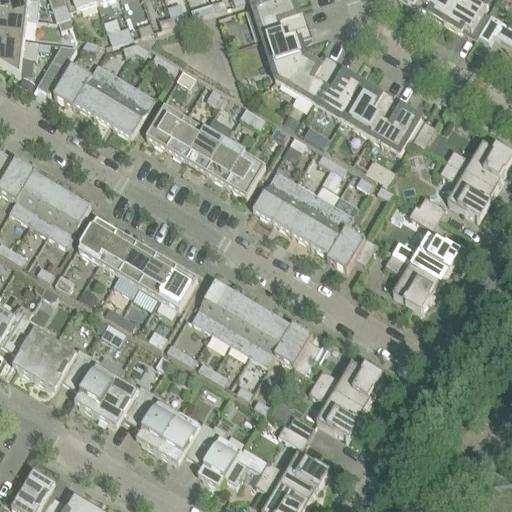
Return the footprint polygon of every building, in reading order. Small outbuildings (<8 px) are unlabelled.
[(30,0),(0,0),(0,20),(28,24),(30,0)] [(67,11),(63,0),(48,0),(53,15),(67,11)] [(98,9),(98,10),(99,9),(95,0),(63,0),(67,11),(70,18),(98,9)] [(95,0),(99,9),(119,3),(118,0),(95,0)] [(240,0),(233,0),(232,0),(236,11),(251,6),(249,0),(242,2),(240,0)] [(291,0),(274,6),(253,13),(263,45),(309,31),(303,14),(298,16),(292,0),(291,0)] [(398,0),(414,9),(416,5),(424,10),(429,0),(398,0)] [(445,28),(461,0),(429,0),(424,10),(432,14),(429,18),(445,28)] [(472,38),(489,10),(471,0),(461,0),(445,28),(461,37),(464,33),(472,38)] [(224,5),(212,9),(215,18),(227,14),(224,5)] [(191,16),(194,25),(215,18),(212,9),(191,16)] [(186,27),(183,18),(171,22),(174,31),(186,27)] [(0,20),(0,43),(25,47),(28,24),(0,20)] [(479,42),(490,48),(503,28),(492,21),(479,42)] [(159,26),(162,35),(174,31),(171,22),(159,26)] [(59,28),(62,36),(74,32),(71,24),(59,28)] [(141,41),(153,38),(150,29),(138,32),(141,41)] [(309,31),(263,45),(276,86),(306,62),(301,46),(311,43),(312,44),(313,44),(309,31)] [(112,50),(123,47),(119,36),(108,39),(112,50)] [(40,48),(25,47),(0,43),(0,69),(21,82),(23,63),(38,65),(40,48)] [(83,54),(97,58),(99,50),(87,46),(83,54)] [(123,54),(126,62),(136,59),(138,49),(123,54)] [(150,57),(138,49),(136,59),(146,64),(150,57)] [(50,99),(78,53),(62,52),(38,91),(50,99)] [(178,74),(166,66),(156,60),(151,68),(161,74),(161,73),(174,81),(178,74)] [(306,62),(276,86),(313,108),(338,67),(326,60),(325,61),(326,62),(321,71),(306,62)] [(353,76),(338,67),(313,108),(342,126),(364,89),(350,81),(353,76)] [(73,71),(54,102),(74,114),(76,111),(75,111),(92,83),(73,71)] [(92,83),(75,111),(76,111),(94,122),(118,82),(99,71),(92,83)] [(190,95),(196,84),(183,77),(177,87),(190,95)] [(24,81),(18,91),(22,93),(28,97),(34,87),(24,81)] [(118,82),(94,122),(113,134),(137,94),(118,82)] [(364,89),(342,126),(371,143),(395,101),(380,92),(377,97),(364,89)] [(133,145),(157,105),(137,94),(113,134),(133,145)] [(220,114),(226,103),(227,103),(213,94),(207,106),(220,114)] [(408,116),(411,111),(395,101),(371,143),(400,160),(412,141),(422,124),(408,116)] [(232,121),(238,110),(227,103),(226,103),(220,114),(232,121)] [(165,114),(147,144),(167,157),(186,126),(165,114)] [(240,124),(260,136),(266,126),(246,114),(240,124)] [(186,126),(167,157),(187,169),(206,138),(186,126)] [(413,148),(425,155),(437,135),(425,128),(413,148)] [(271,143),(284,150),(290,140),(277,132),(271,143)] [(226,150),(206,138),(187,169),(207,180),(226,150)] [(308,151),(295,143),(291,151),(303,158),(308,151)] [(454,156),(447,168),(496,197),(511,170),(511,166),(483,149),(473,167),(454,156)] [(246,161),(226,150),(207,180),(227,192),(246,161)] [(10,165),(0,159),(0,183),(13,163),(12,162),(10,165)] [(323,160),(319,167),(331,175),(335,167),(323,160)] [(248,205),(266,174),(246,161),(227,192),(248,205)] [(0,197),(15,206),(17,207),(17,208),(34,180),(35,180),(37,177),(17,165),(0,192),(0,197)] [(323,188),(334,195),(342,181),(344,182),(348,175),(335,167),(331,175),(323,188)] [(448,209),(478,227),(496,197),(447,168),(444,174),(440,180),(459,191),(448,209)] [(383,170),(375,183),(384,189),(382,191),(386,194),(396,178),(383,170)] [(277,177),(266,197),(254,217),(273,229),(297,189),(277,177)] [(34,180),(17,208),(17,207),(10,219),(29,231),(53,191),(35,180),(34,180)] [(369,198),(374,190),(362,183),(357,190),(369,198)] [(273,229),(292,240),(316,200),(297,189),(273,229)] [(49,242),(72,202),(53,191),(29,231),(49,242)] [(386,194),(382,191),(377,199),(390,206),(394,199),(386,194)] [(335,212),(316,200),(292,240),(311,252),(335,212)] [(68,254),(80,234),(92,214),(72,202),(49,242),(68,254)] [(426,203),(420,214),(440,226),(446,215),(426,203)] [(354,223),(335,212),(311,252),(329,262),(330,263),(347,235),(354,223)] [(410,223),(433,237),(440,226),(420,214),(416,212),(410,223)] [(98,227),(79,258),(100,270),(118,239),(98,227)] [(355,265),(366,246),(347,235),(330,263),(329,262),(328,265),(348,277),(355,265)] [(118,239),(100,270),(120,282),(138,251),(118,239)] [(400,248),(396,255),(393,260),(441,289),(459,259),(429,241),(418,259),(400,248)] [(367,245),(366,246),(355,265),(366,272),(378,251),(367,245)] [(2,249),(0,251),(0,258),(10,264),(14,256),(2,249)] [(120,282),(140,294),(158,263),(138,251),(120,282)] [(22,271),(27,264),(14,256),(10,264),(22,271)] [(424,319),(441,289),(393,260),(386,272),(404,283),(393,301),(424,319)] [(158,263),(140,294),(160,306),(178,275),(158,263)] [(38,281),(50,288),(55,280),(42,273),(38,281)] [(180,318),(198,287),(178,275),(160,306),(180,318)] [(55,291),(68,299),(75,289),(61,281),(55,291)] [(216,288),(192,328),(211,339),(235,299),(216,288)] [(80,304),(92,312),(98,302),(86,294),(80,304)] [(254,311),(235,299),(211,339),(230,351),(254,311)] [(230,351),(250,362),(273,322),(254,311),(230,351)] [(32,318),(21,312),(15,323),(0,313),(0,350),(10,356),(29,324),(32,318)] [(109,313),(105,322),(118,329),(123,321),(109,313)] [(131,337),(136,328),(123,321),(118,329),(131,337)] [(292,333),(273,322),(250,362),(269,374),(276,362),(293,334),(292,333)] [(40,330),(29,324),(10,356),(19,362),(13,372),(34,385),(57,348),(36,336),(40,330)] [(310,347),(313,342),(293,330),(292,333),(293,334),(276,362),(295,373),(310,347)] [(149,347),(162,355),(168,345),(155,337),(149,347)] [(321,354),(310,347),(295,373),(294,375),(305,381),(321,354)] [(77,360),(57,348),(34,385),(56,397),(62,387),(71,393),(91,361),(80,354),(77,360)] [(172,350),(167,358),(192,373),(197,365),(172,350)] [(75,409),(79,411),(96,422),(118,384),(98,372),(101,367),(91,361),(71,393),(81,399),(75,409)] [(163,378),(170,366),(162,361),(155,373),(163,378)] [(203,368),(198,376),(211,384),(216,376),(203,368)] [(342,387),(323,376),(316,388),(365,417),(383,387),(352,369),(342,387)] [(223,391),(228,383),(216,376),(211,384),(223,391)] [(96,422),(117,434),(123,424),(133,430),(152,398),(142,391),(138,396),(118,384),(96,422)] [(317,429),(347,447),(365,417),(316,388),(313,393),(309,400),(328,411),(317,429)] [(237,400),(249,407),(253,399),(241,392),(237,400)] [(137,446),(158,458),(180,421),(160,409),(163,404),(152,398),(133,430),(143,435),(137,446)] [(267,421),(271,413),(259,406),(254,413),(267,421)] [(180,421),(158,458),(179,471),(185,461),(195,467),(214,435),(214,434),(203,428),(200,433),(180,421)] [(295,423),(288,434),(309,446),(315,435),(295,423)] [(227,438),(216,431),(214,434),(214,435),(195,467),(205,472),(199,483),(220,496),(226,486),(238,466),(243,459),(222,446),(227,438)] [(279,442),(302,456),(309,446),(288,434),(285,431),(279,442)] [(269,468),(265,474),(262,479),(310,509),(328,479),(298,461),(287,479),(269,468)] [(238,466),(226,486),(237,493),(249,472),(238,466)] [(56,511),(60,507),(50,501),(56,490),(34,478),(13,511),(56,511)] [(267,511),(308,511),(310,509),(262,479),(255,491),(273,502),(267,511)] [(91,511),(75,502),(69,511),(68,511),(60,507),(56,511),(91,511)]
